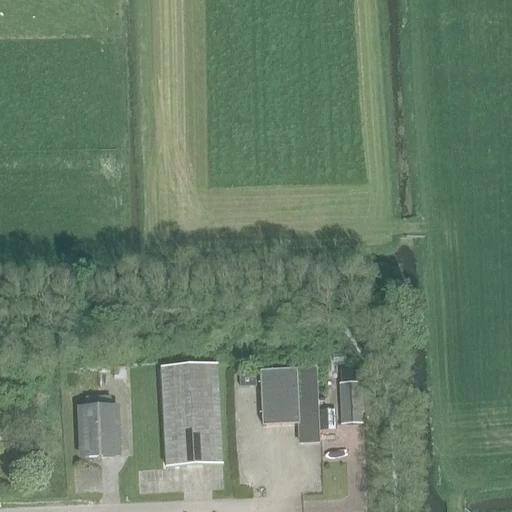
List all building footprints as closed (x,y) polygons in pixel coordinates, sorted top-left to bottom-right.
[(161,370),(167,470),(223,467),(218,367),(161,370)] [(263,428),(299,426),(300,445),(319,444),(315,371),(260,373),(263,428)] [(340,386),(342,426),(362,425),(360,385),(340,386)] [(84,459),(117,458),(115,410),(83,411),(84,459)] [(336,411),(320,412),(321,416),(321,432),(337,432),(336,415),(336,411)]
